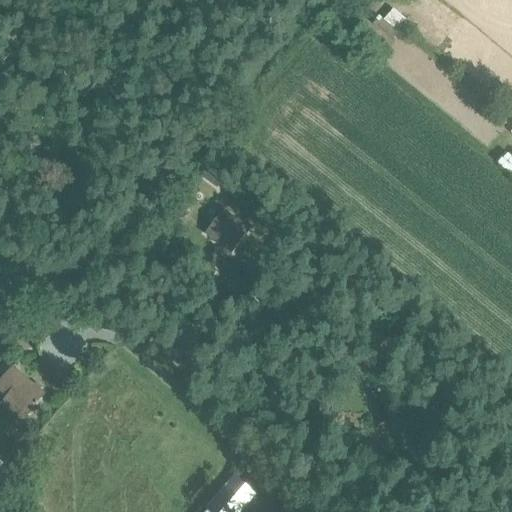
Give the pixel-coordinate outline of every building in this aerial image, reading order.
[(393,10),(370,35),(387,50),(409,23),(393,10)] [(511,148),(503,142),(494,156),(511,168),(511,148)] [(224,210),(206,235),(232,255),(250,229),(224,210)] [(29,319),(41,341),(62,330),(50,308),(29,319)] [(290,328),(273,316),(252,343),(269,356),(290,328)] [(379,367),(404,340),(385,323),(361,348),(363,351),(357,357),(368,368),(374,362),(379,367)] [(46,395),(13,367),(0,382),(0,392),(6,398),(0,405),(0,407),(21,425),(46,395)] [(131,385),(114,387),(117,409),(135,406),(131,385)] [(411,402),(406,386),(395,389),(400,406),(411,402)] [(442,399),(430,386),(421,397),(433,409),(442,399)] [(430,413),(419,422),(428,431),(438,421),(430,413)] [(235,480),(208,511),(209,511),(239,511),(253,496),(235,480)]
